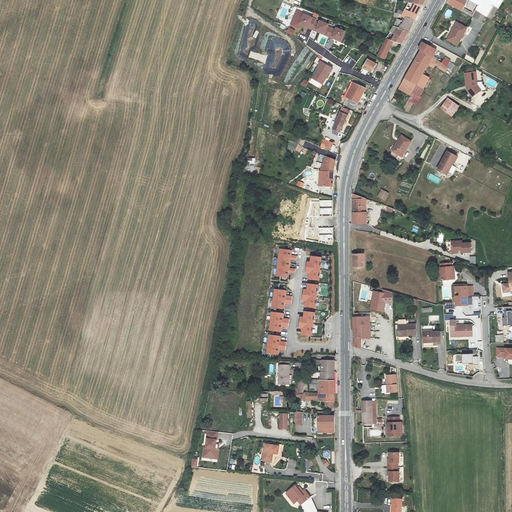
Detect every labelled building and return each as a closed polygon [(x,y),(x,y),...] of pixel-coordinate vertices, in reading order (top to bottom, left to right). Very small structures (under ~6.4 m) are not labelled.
[(446,0),(444,3),(460,12),(464,1),(464,0),(446,0)] [(476,9),(481,0),(464,0),(464,1),(460,12),(471,17),(476,9)] [(499,9),(502,3),(496,0),(481,0),(476,9),(478,11),(484,14),(486,16),(493,6),(499,9)] [(423,6),(407,3),(401,18),(406,19),(415,21),(416,22),(419,15),(421,10),(423,6)] [(298,29),(299,25),(304,14),(296,11),(291,25),(298,29)] [(484,14),(478,11),(476,16),(481,19),(484,14)] [(312,18),(304,14),(299,25),(312,30),(315,22),(312,20),(312,18)] [(415,21),(406,19),(400,28),(409,33),(415,21)] [(316,20),(315,22),(312,30),(316,31),(317,30),(325,33),(328,27),(329,25),(316,20)] [(457,22),(450,34),(452,34),(448,41),(456,46),(466,27),(457,22)] [(402,45),(409,33),(400,28),(394,26),(388,37),(387,36),(378,54),(385,58),(394,41),(402,45)] [(332,28),(328,27),(325,33),(317,30),(316,31),(328,36),(332,28)] [(336,30),(332,28),(328,36),(332,38),(333,37),(342,40),(345,31),(336,28),(336,30)] [(421,48),(418,54),(439,65),(438,67),(444,71),(447,67),(446,66),(450,60),(445,57),(441,63),(437,60),(438,59),(432,55),(436,50),(422,42),(419,47),(421,48)] [(439,65),(418,54),(405,77),(399,89),(410,96),(417,84),(423,88),(429,78),(422,74),(427,65),(430,66),(431,65),(434,66),(434,65),(438,67),(439,65)] [(376,64),(367,59),(362,68),(371,73),(376,64)] [(333,69),(321,62),(312,78),(321,84),(325,77),(327,78),(330,72),(331,72),(333,69)] [(446,70),(451,72),(455,64),(451,62),(446,70)] [(475,71),(465,73),(467,89),(472,97),(481,90),(477,85),(475,71)] [(496,88),(499,82),(488,77),(485,84),(496,88)] [(346,98),(355,102),(358,104),(366,88),(353,83),(346,98)] [(423,88),(417,84),(410,96),(403,110),(408,112),(418,96),(419,97),(423,88)] [(352,108),(355,102),(346,98),(344,103),(352,108)] [(452,116),(459,107),(448,99),(441,108),(452,116)] [(342,107),(333,128),(340,131),(349,110),(342,107)] [(401,135),(392,150),(402,156),(411,141),(401,135)] [(323,139),(320,146),(329,150),(333,143),(323,139)] [(298,145),(295,150),(305,155),(308,149),(298,145)] [(456,156),(447,151),(437,169),(447,174),(456,156)] [(320,171),(333,171),(334,165),(336,160),(325,156),(320,171)] [(255,170),(255,158),(246,158),(245,170),(255,170)] [(319,186),(332,186),(333,171),(320,171),(319,186)] [(381,189),(378,196),(385,200),(389,194),(381,189)] [(366,223),(365,198),(352,194),(352,223),(366,223)] [(323,216),(333,216),(332,200),(319,201),(319,210),(320,210),(320,214),(323,214),(323,216)] [(319,239),(333,239),(333,227),(319,227),(319,239)] [(461,241),(451,241),(452,253),(458,252),(458,250),(462,249),(462,251),(471,251),(470,242),(462,243),(461,241)] [(277,276),(287,277),(288,272),(289,273),(295,273),(296,269),(290,268),(288,268),(290,259),(291,260),(297,260),(298,256),(291,255),(290,255),(291,251),(280,249),(277,276)] [(353,254),(353,267),(363,267),(363,254),(353,254)] [(319,280),(322,258),(312,256),(311,260),(311,263),(309,262),(307,262),(306,272),(308,273),(310,273),(310,275),(309,279),(319,280)] [(453,266),(451,267),(451,263),(439,264),(441,280),(455,279),(453,266)] [(508,285),(502,286),(503,294),(511,292),(511,294),(511,293),(511,273),(506,275),(508,285)] [(316,308),(318,285),(309,284),(308,288),(308,290),(306,290),(303,290),(302,300),(305,300),(306,301),(306,303),(306,307),(316,308)] [(455,302),(455,306),(468,305),(467,295),(474,295),(473,286),(454,287),(455,297),(455,302)] [(286,291),(275,290),(273,307),(283,309),(284,304),(285,304),(291,305),(292,297),(286,296),(285,296),(286,291)] [(373,291),(370,309),(383,312),(385,303),(392,303),(392,293),(383,290),(382,293),(373,291)] [(482,316),(481,297),(472,297),(472,316),(482,316)] [(511,307),(504,307),(505,318),(503,318),(503,326),(511,325),(511,307)] [(282,318),(283,314),(272,312),(270,330),(281,332),(281,327),(283,327),(288,328),(289,319),(284,318),(282,318)] [(312,335),(315,313),(305,312),(305,316),(304,318),(302,318),(300,317),(299,328),(301,328),(303,328),(303,330),(302,334),(312,335)] [(371,337),(371,334),(370,322),(370,316),(354,316),(354,346),(362,349),(362,346),(365,346),(364,337),(371,337)] [(408,336),(408,334),(416,334),(415,325),(414,325),(414,320),(407,320),(408,325),(398,325),(398,336),(408,336)] [(450,320),(451,337),(472,336),(472,324),(456,325),(456,320),(453,320),(450,320)] [(432,345),(432,343),(440,343),(440,331),(433,331),(433,329),(422,330),(423,346),(432,345)] [(495,335),(496,342),(504,342),(503,334),(495,335)] [(279,341),(280,337),(269,335),(267,353),(278,354),(278,350),(280,350),(285,351),(286,342),(281,341),(279,341)] [(511,348),(497,348),(497,356),(509,356),(509,363),(511,363),(511,348)] [(478,357),(473,357),(472,354),(455,355),(455,361),(462,361),(462,363),(473,363),(473,364),(478,364),(478,357)] [(320,373),(318,392),(335,392),(335,360),(322,359),(322,373),(320,373)] [(279,362),(278,384),(288,384),(289,384),(290,375),(289,375),(290,362),(279,362)] [(396,374),(386,375),(386,384),(385,385),(385,392),(397,391),(396,374)] [(298,401),(325,402),(335,402),(335,392),(318,392),(307,392),(302,392),(302,397),(298,397),(298,401)] [(375,401),(361,402),(362,424),(382,423),(382,419),(376,419),(375,401)] [(317,410),(318,426),(335,427),(335,416),(323,416),(322,411),(317,410)] [(399,417),(387,417),(388,436),(401,435),(401,422),(399,422),(399,417)] [(217,432),(204,430),(204,433),(206,433),(206,438),(205,447),(204,447),(202,456),(213,458),(214,448),(215,448),(215,443),(216,439),(217,439),(217,432)] [(272,452),(276,452),(278,452),(279,446),(265,443),(263,460),(271,461),(272,452)] [(399,452),(389,452),(389,459),(389,462),(388,462),(388,467),(398,467),(398,462),(399,462),(399,452)] [(398,467),(388,467),(388,472),(389,472),(389,475),(389,481),(399,481),(399,471),(398,471),(398,467)] [(301,486),(298,488),(297,486),(287,493),(294,503),(298,501),(302,505),(301,506),(304,511),(330,511),(319,511),(311,498),(309,499),(301,486)] [(391,498),(391,511),(393,511),(401,511),(402,498),(391,498)]
